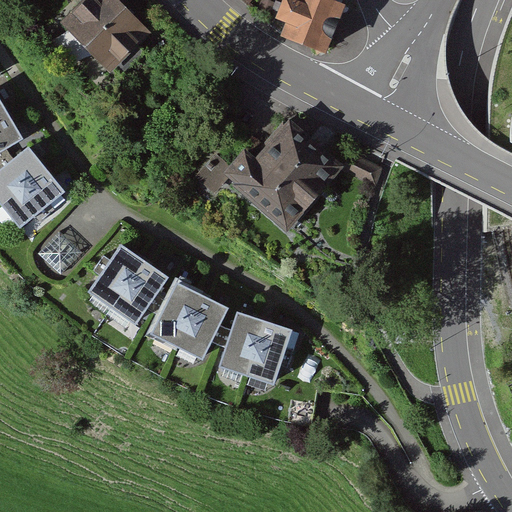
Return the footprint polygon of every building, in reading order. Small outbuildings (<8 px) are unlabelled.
[(159,31),(126,0),(93,0),(72,23),(123,70),(159,31)] [(288,22),(282,36),(315,49),(318,54),(329,49),(327,43),(342,5),(336,3),(330,1),(330,0),(296,0),(296,2),(291,0),(290,0),(285,0),(279,18),(288,22)] [(1,91),(0,91),(0,160),(33,139),(1,91)] [(358,167),(304,119),(272,156),(261,147),(243,168),(226,152),(205,176),(227,194),(243,175),(305,228),(358,167)] [(39,148),(0,180),(0,185),(34,226),(75,191),(39,148)] [(180,276),(133,246),(103,292),(151,322),(180,276)] [(242,307),(190,284),(167,335),(219,358),(242,307)] [(304,330),(248,314),(233,366),(289,382),(304,330)]
